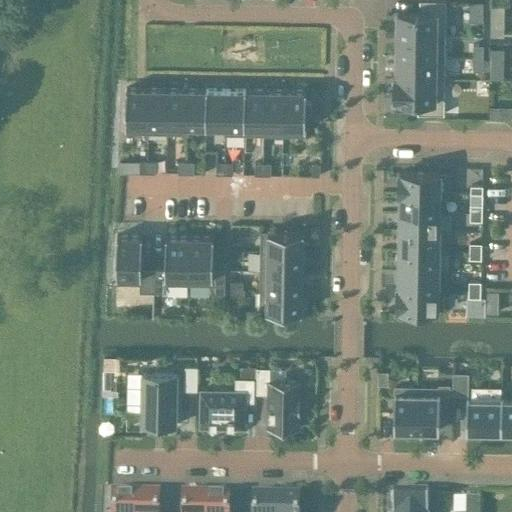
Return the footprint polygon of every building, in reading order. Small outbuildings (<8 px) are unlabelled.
[(398,12),(398,35),(436,36),(436,37),(445,37),(446,1),(421,0),(420,0),(420,13),(398,12)] [(494,34),(507,34),(508,4),(495,3),(494,34)] [(398,35),(397,57),(435,57),(435,56),(436,37),(436,36),(398,35)] [(473,45),(473,58),(483,58),(483,45),(473,45)] [(397,77),(397,78),(445,79),(445,56),(435,56),(435,57),(397,57),(397,77)] [(473,58),(473,71),(483,71),(483,58),(473,58)] [(491,68),(491,78),(503,78),(503,68),(491,68)] [(394,77),(394,98),(397,98),(396,101),(418,101),(418,114),(444,114),(445,79),(397,78),(397,77),(394,77)] [(148,133),(149,88),(138,87),(127,87),(126,110),(126,133),(137,133),(148,133)] [(168,133),(168,88),(159,88),(149,88),(148,133),(158,133),(168,133)] [(188,130),(188,127),(187,127),(188,88),(178,88),(168,88),(168,133),(178,134),(188,134),(188,130)] [(206,127),(207,88),(197,88),(188,88),(187,127),(188,127),(197,127),(206,127)] [(225,127),(226,89),(216,89),(207,88),(206,127),(215,127),(224,127),(225,127)] [(244,135),(245,89),(236,89),(226,89),(225,127),(224,127),(224,131),(224,134),(234,135),(244,135)] [(264,135),(264,89),(255,89),(245,89),(244,135),(254,135),(264,135)] [(283,135),(284,90),(274,90),(264,89),(264,135),(273,135),(283,135)] [(306,96),(306,90),(295,90),(284,90),(283,135),(294,136),(305,136),(306,127),(306,119),(308,119),(311,119),(311,110),(311,102),(308,102),(306,102),(306,96)] [(148,173),(148,161),(140,161),(140,173),(148,173)] [(156,173),(156,161),(148,161),(148,173),(156,173)] [(186,174),(186,161),(178,161),(178,173),(186,174)] [(194,162),(186,161),(186,174),(194,174),(194,162)] [(224,174),(225,162),(217,162),(216,174),(224,174)] [(232,174),(233,162),(225,162),(224,174),(232,174)] [(263,175),(263,163),(255,163),(255,175),(263,175)] [(271,175),(271,163),(263,163),(263,175),(271,175)] [(320,176),(320,164),(312,164),(312,176),(320,176)] [(400,182),(400,192),(445,193),(445,194),(450,194),(450,173),(399,172),(399,182),(400,182)] [(483,186),(471,186),(471,194),(482,194),(483,186)] [(400,192),(400,212),(440,212),(440,213),(445,213),(445,194),(445,193),(400,192)] [(482,205),(471,205),(470,213),(482,213),(482,205)] [(400,212),(399,231),(440,231),(440,213),(440,212),(400,212)] [(470,213),(470,221),(482,221),(482,213),(470,213)] [(303,252),(304,232),(261,231),(260,251),(303,252)] [(399,231),(399,250),(439,251),(439,252),(449,252),(449,231),(440,231),(399,231)] [(153,292),(154,268),(142,267),(142,235),(117,235),(117,267),(117,283),(131,283),(140,283),(140,291),(153,292)] [(167,284),(189,284),(190,236),(166,236),(165,268),(154,268),(153,292),(166,292),(167,284)] [(225,291),(225,269),(213,269),(214,237),(190,236),(189,284),(209,285),(211,285),(211,293),(225,293),(225,291)] [(231,251),(243,251),(244,243),(231,243),(231,251)] [(482,243),(470,243),(470,251),(481,251),(482,243)] [(399,250),(399,269),(439,270),(439,269),(439,252),(439,251),(399,250)] [(231,259),(243,259),(243,251),(231,251),(231,259)] [(303,271),(303,252),(260,251),(260,271),(303,271)] [(470,251),(470,259),(481,259),(481,251),(470,251)] [(398,287),(398,288),(448,289),(448,269),(439,269),(439,270),(399,269),(398,287)] [(303,291),(303,271),(260,271),(260,290),(303,291)] [(231,289),(243,289),(243,281),(231,281),(231,289)] [(481,282),(469,282),(469,290),(481,290),(481,282)] [(397,287),(397,309),(448,309),(448,289),(398,288),(398,287),(397,287)] [(245,300),(245,289),(243,289),(231,289),(231,291),(231,299),(245,300)] [(302,311),(303,291),(260,290),(259,310),(302,311)] [(469,290),(469,298),(481,298),(481,290),(469,290)] [(487,312),(497,312),(498,299),(488,299),(487,312)] [(185,366),(184,390),(197,390),(198,366),(185,366)] [(270,367),(257,367),(256,394),(268,394),(268,428),(299,429),(300,381),(270,380),(270,367)] [(177,421),(177,373),(142,372),(141,425),(176,426),(177,421)] [(453,394),(468,394),(468,374),(453,373),(453,382),(453,394)] [(378,376),(378,388),(389,389),(389,376),(378,376)] [(236,378),(235,391),(202,390),(201,426),(244,427),(244,401),(254,401),(254,379),(236,378)] [(440,387),(417,387),(417,430),(439,431),(440,393),(449,394),(449,385),(440,385),(440,387)] [(417,387),(395,386),(394,430),(417,430),(417,387)] [(467,431),(501,432),(502,399),(467,398),(467,431)] [(511,399),(502,399),(501,432),(511,431),(511,399)] [(158,511),(159,496),(158,496),(158,497),(154,497),(154,493),(141,493),(141,496),(137,496),(136,511),(158,511)] [(136,511),(137,496),(116,496),(116,495),(114,495),(113,511),(136,511)] [(437,511),(438,497),(429,497),(429,496),(393,495),(393,500),(389,500),(388,511),(437,511)] [(276,511),(277,500),(273,499),(273,496),(259,496),(259,499),(254,499),(253,511),(276,511)] [(206,511),(207,498),(184,497),(183,511),(206,511)] [(228,511),(229,498),(207,498),(206,511),(228,511)] [(467,499),(466,511),(478,511),(479,500),(467,499)] [(298,511),(299,500),(277,500),(276,511),(298,511)]
